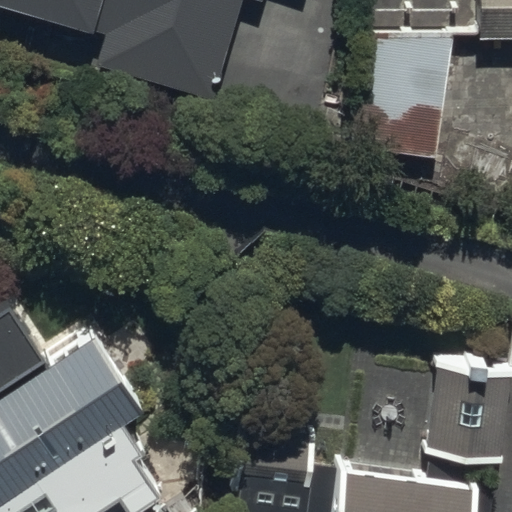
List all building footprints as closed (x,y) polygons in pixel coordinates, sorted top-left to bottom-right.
[(23,0),(102,23),(92,55),(206,88),(231,0),(23,0)] [(511,0),(474,0),(475,29),(511,28),(511,0)] [(433,153),(446,35),(361,26),(348,144),(433,153)] [(0,511),(112,511),(109,507),(151,479),(127,443),(137,436),(115,404),(131,394),(84,324),(41,353),(0,291),(0,511)] [(487,511),(491,487),(466,484),(470,451),(498,454),(509,360),(433,351),(419,467),(329,456),(328,464),(237,453),(229,511),(487,511)]
